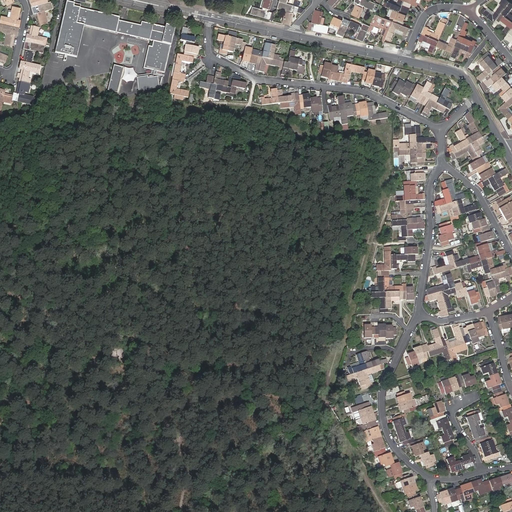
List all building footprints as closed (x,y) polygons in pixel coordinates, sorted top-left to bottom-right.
[(29,0),(32,10),(33,15),(38,13),(39,15),(37,15),(40,26),(47,23),(44,13),(43,13),(43,12),(53,9),(51,1),(47,2),(46,0),(29,0)] [(264,0),(262,8),(263,8),(263,10),(251,7),(249,15),(269,20),(271,14),(272,13),(267,11),(268,9),(269,10),(271,0),(264,0)] [(279,0),(276,10),(286,13),(286,15),(285,15),(282,24),(290,25),(292,17),(291,17),(291,15),(295,16),(296,14),(298,15),(299,9),(285,5),(286,0),(279,0)] [(354,0),(354,2),(358,4),(357,6),(356,5),(352,15),(359,18),(363,8),(362,8),(363,6),(373,10),(375,3),(367,0),(354,0)] [(408,36),(411,29),(401,25),(397,23),(398,20),(403,22),(406,15),(407,15),(411,4),(417,6),(419,3),(416,2),(417,0),(429,0),(431,0),(430,0),(398,0),(396,5),(388,2),(386,7),(393,10),(389,20),(379,16),(377,21),(385,24),(381,35),(386,37),(385,39),(391,41),(396,29),(404,32),(403,34),(408,36)] [(493,15),(486,10),(483,8),(480,13),(494,23),(496,21),(499,23),(501,21),(507,26),(503,31),(508,35),(505,38),(511,44),(511,46),(511,47),(511,15),(509,13),(511,8),(511,4),(506,0),(501,0),(499,4),(501,5),(494,14),(493,15)] [(57,53),(67,55),(75,57),(83,24),(119,32),(152,40),(151,46),(148,46),(143,67),(151,69),(150,73),(145,74),(146,76),(136,77),(138,90),(158,87),(158,85),(161,85),(163,75),(161,75),(156,74),(157,71),(162,72),(164,72),(174,26),(165,24),(165,27),(141,22),(140,26),(118,21),(119,17),(79,8),(73,6),(73,3),(66,1),(54,52),(57,53)] [(12,34),(17,35),(20,21),(15,20),(16,18),(17,18),(20,8),(12,6),(10,16),(11,17),(11,19),(0,16),(0,17),(0,31),(8,33),(7,35),(6,35),(4,45),(11,47),(13,36),(12,36),(12,34)] [(308,29),(328,34),(329,27),(319,24),(319,23),(321,23),(323,12),(316,11),(313,21),(315,22),(314,23),(309,22),(308,29)] [(357,39),(363,42),(370,26),(363,24),(361,28),(359,27),(360,26),(350,21),(344,18),(342,23),(340,22),(340,21),(334,18),(331,25),(337,28),(338,26),(340,27),(337,34),(344,37),(348,28),(357,33),(358,31),(359,32),(357,39)] [(419,41),(422,43),(423,41),(431,44),(429,48),(428,51),(433,53),(436,47),(451,53),(450,57),(455,59),(460,48),(472,53),(475,46),(471,44),(473,41),(465,38),(468,31),(466,30),(469,24),(465,22),(460,32),(457,31),(454,38),(452,37),(448,46),(438,41),(446,24),(441,21),(435,34),(427,30),(428,28),(425,27),(419,41)] [(0,108),(2,100),(3,101),(3,102),(11,104),(12,100),(31,105),(33,97),(28,96),(31,85),(30,84),(31,79),(29,78),(30,72),(28,72),(28,70),(39,73),(40,65),(31,63),(33,53),(32,52),(32,51),(43,53),(46,39),(35,37),(36,34),(37,35),(39,27),(31,26),(30,33),(31,33),(31,35),(26,34),(23,49),(28,50),(27,51),(26,51),(23,61),(20,61),(18,68),(23,69),(23,71),(21,70),(16,92),(18,92),(18,94),(13,93),(12,96),(5,95),(5,96),(3,95),(4,91),(0,89),(0,108)] [(188,29),(183,28),(180,40),(186,41),(183,56),(177,54),(169,94),(174,95),(174,98),(183,100),(183,97),(187,98),(188,92),(175,89),(177,81),(184,82),(186,75),(179,74),(182,61),(190,63),(191,57),(194,58),(195,54),(197,55),(199,48),(193,47),(195,37),(186,36),(188,29)] [(242,40),(218,35),(217,40),(224,42),(222,50),(220,49),(219,53),(226,55),(227,51),(233,52),(234,44),(241,46),(240,50),(244,51),(242,61),(260,65),(258,72),(263,73),(265,64),(278,67),(277,69),(282,70),(281,72),(286,74),(287,69),(296,70),(295,73),(303,74),(304,67),(301,66),(302,61),(294,59),(295,51),(290,50),(287,63),(279,61),(280,56),(273,54),(275,46),(265,43),(263,52),(245,48),(246,43),(242,42),(242,40)] [(487,52),(475,62),(478,65),(480,63),(485,70),(476,77),(480,82),(493,71),(495,73),(491,77),(495,83),(492,86),(497,91),(501,88),(506,93),(501,97),(506,102),(499,109),(511,123),(511,125),(511,126),(511,115),(507,110),(511,105),(511,86),(503,76),(506,73),(499,66),(503,62),(500,58),(494,63),(488,56),(490,55),(487,52)] [(364,68),(345,64),(343,74),(336,72),(337,67),(331,66),(331,65),(324,63),(323,66),(320,65),(318,73),(321,74),(321,76),(328,78),(328,79),(341,82),(342,78),(348,79),(349,71),(363,74),(362,80),(365,80),(365,83),(379,86),(379,87),(382,88),(384,80),(380,80),(381,74),(374,72),(374,71),(367,70),(367,72),(363,72),(364,68)] [(117,92),(123,67),(113,64),(113,65),(107,90),(117,92)] [(221,73),(215,72),(214,77),(207,75),(206,83),(199,82),(198,87),(209,89),(208,98),(213,99),(214,98),(219,99),(221,92),(229,94),(229,93),(235,94),(236,86),(245,88),(246,83),(239,82),(240,78),(233,77),(232,80),(228,80),(228,82),(220,80),(221,73)] [(416,100),(415,101),(425,106),(422,112),(427,114),(431,107),(443,114),(442,115),(445,117),(451,106),(444,101),(449,91),(445,88),(439,98),(427,92),(431,84),(427,82),(422,89),(416,85),(415,87),(413,90),(410,88),(412,85),(406,82),(404,84),(398,81),(397,83),(394,81),(390,88),(393,90),(392,92),(398,95),(399,93),(405,97),(407,95),(410,96),(416,100)] [(260,97),(261,105),(280,103),(280,108),(294,107),(295,115),(301,115),(299,103),(303,103),(303,108),(310,107),(311,112),(318,111),(318,106),(321,105),(320,97),(309,99),(309,93),(298,95),(298,93),(291,93),(291,96),(282,97),(281,90),(276,91),(276,89),(270,90),(271,98),(264,99),(264,97),(260,97)] [(331,104),(327,105),(328,113),(329,120),(333,120),(333,118),(340,117),(341,125),(347,124),(346,117),(353,115),(353,112),(359,111),(360,116),(367,115),(368,121),(387,118),(386,113),(376,114),(375,106),(373,106),(373,102),(365,103),(365,102),(351,104),(351,103),(351,101),(350,101),(343,102),(343,99),(342,96),(337,97),(338,106),(331,107),(331,104)] [(474,122),(468,112),(464,116),(465,118),(469,116),(472,122),(474,122)] [(499,197),(506,194),(502,187),(503,186),(499,179),(505,175),(503,170),(494,175),(491,169),(486,171),(483,165),(485,164),(481,158),(480,158),(478,155),(481,154),(477,146),(483,143),(480,138),(481,137),(472,122),(469,116),(465,118),(469,125),(467,126),(473,135),(465,139),(460,130),(455,132),(461,142),(453,147),(452,145),(449,147),(451,152),(448,153),(452,160),(467,152),(473,162),(469,164),(473,171),(476,169),(481,179),(483,181),(480,183),(483,188),(490,184),(494,192),(495,191),(499,197)] [(393,145),(392,148),(397,148),(398,155),(409,155),(410,164),(415,164),(416,166),(423,166),(423,158),(421,158),(420,151),(432,151),(432,145),(429,145),(429,139),(420,140),(419,127),(410,127),(406,127),(407,135),(409,135),(409,144),(393,145)] [(397,238),(397,241),(405,241),(405,237),(412,237),(412,230),(424,229),(424,221),(420,221),(420,218),(411,219),(411,212),(413,211),(413,204),(420,204),(419,200),(422,200),(422,195),(415,195),(414,186),(417,186),(416,181),(423,181),(422,170),(414,171),(415,174),(409,175),(409,182),(402,182),(403,196),(395,196),(395,202),(399,202),(400,215),(391,216),(392,227),(400,226),(401,237),(397,238)] [(434,202),(434,207),(435,207),(437,214),(441,213),(440,212),(451,209),(454,217),(468,213),(469,215),(466,216),(468,224),(471,223),(473,230),(480,228),(482,234),(478,236),(480,243),(478,243),(479,247),(476,248),(478,256),(459,262),(457,255),(454,256),(453,251),(445,253),(446,257),(443,257),(445,266),(435,269),(435,266),(431,267),(434,275),(441,273),(442,276),(441,277),(443,285),(426,290),(427,296),(428,301),(437,298),(441,311),(439,312),(440,315),(454,311),(453,307),(451,308),(447,295),(456,293),(457,298),(468,295),(471,305),(477,303),(477,301),(480,300),(478,292),(475,293),(474,290),(467,292),(465,287),(462,288),(461,283),(454,285),(449,271),(466,266),(468,273),(472,272),(471,270),(482,266),(484,274),(489,273),(492,282),(486,284),(486,288),(483,289),(485,296),(489,295),(489,297),(496,295),(496,294),(501,292),(497,279),(511,274),(511,273),(510,267),(503,269),(502,266),(494,268),(491,258),(505,254),(504,250),(496,253),(496,251),(489,253),(486,241),(493,239),(491,232),(489,232),(488,226),(486,226),(484,219),(482,220),(479,212),(476,213),(476,210),(479,209),(477,202),(474,203),(474,205),(463,208),(461,200),(464,199),(463,194),(455,196),(451,184),(453,183),(452,179),(444,182),(445,183),(442,184),(444,191),(442,191),(444,199),(434,202)] [(507,203),(505,200),(504,200),(498,204),(500,207),(499,208),(506,220),(508,220),(510,223),(511,221),(511,204),(510,201),(507,203)] [(438,237),(441,247),(449,244),(448,241),(453,240),(451,233),(453,232),(451,225),(447,226),(446,223),(439,225),(440,228),(438,229),(441,236),(438,237)] [(389,286),(388,278),(388,271),(390,271),(390,269),(394,269),(394,260),(407,260),(407,262),(415,262),(415,255),(417,255),(417,247),(404,248),(404,255),(390,255),(390,252),(384,252),(384,265),(375,265),(376,271),(381,271),(381,278),(377,278),(377,287),(370,287),(370,298),(380,298),(381,313),(387,313),(387,310),(390,309),(390,298),(399,298),(399,299),(406,299),(406,301),(413,300),(413,287),(406,287),(406,284),(402,284),(402,286),(389,286)] [(504,330),(511,329),(511,328),(511,314),(498,316),(499,324),(500,324),(503,324),(504,330)] [(449,344),(448,341),(444,342),(443,338),(440,339),(436,329),(431,330),(435,344),(427,346),(426,344),(423,345),(413,348),(414,352),(407,354),(408,357),(404,358),(407,366),(411,365),(411,367),(418,365),(417,361),(424,359),(427,358),(426,355),(425,353),(428,352),(430,357),(443,353),(445,361),(450,359),(451,363),(457,361),(454,353),(467,349),(465,344),(467,343),(471,342),(471,344),(478,342),(477,338),(484,335),(482,330),(486,329),(483,322),(473,325),(475,329),(468,332),(468,335),(465,336),(463,331),(463,328),(459,329),(458,326),(453,328),(456,338),(457,341),(449,344)] [(371,324),(363,324),(364,338),(371,338),(371,334),(378,334),(378,337),(385,337),(385,339),(392,339),(392,335),(396,335),(396,327),(392,327),(392,325),(385,325),(385,324),(378,324),(378,326),(371,327),(371,324)] [(370,361),(367,351),(356,355),(359,365),(351,368),(350,366),(347,367),(349,375),(344,376),(346,382),(357,378),(360,386),(358,387),(359,391),(374,386),(373,382),(370,383),(368,375),(380,371),(379,365),(387,362),(386,358),(379,361),(378,359),(370,361)] [(510,435),(511,434),(511,407),(511,408),(510,405),(508,405),(505,394),(503,395),(499,385),(501,384),(494,363),(491,363),(490,360),(479,364),(481,367),(480,368),(482,375),(488,373),(490,380),(485,382),(487,389),(492,387),(495,398),(494,398),(496,405),(499,404),(501,408),(502,407),(504,411),(501,411),(503,418),(507,417),(509,425),(506,426),(508,433),(509,432),(510,435)] [(438,386),(441,394),(444,393),(445,395),(458,390),(457,388),(464,386),(465,388),(475,384),(473,376),(469,377),(468,374),(461,377),(461,378),(455,381),(454,377),(441,382),(441,385),(438,386)] [(405,395),(404,392),(396,394),(397,397),(396,398),(401,412),(403,411),(405,414),(412,411),(411,408),(413,407),(409,393),(407,394),(405,395)] [(444,412),(440,402),(432,404),(434,408),(431,409),(433,416),(435,415),(437,422),(435,422),(438,429),(441,428),(443,435),(440,437),(443,443),(444,443),(445,446),(453,444),(451,440),(454,440),(446,419),(444,419),(442,413),(444,412)] [(384,448),(377,427),(375,428),(374,424),(373,421),(375,420),(370,407),(368,407),(367,404),(361,406),(360,404),(356,406),(357,407),(358,410),(363,425),(364,428),(365,431),(363,432),(366,438),(371,437),(372,440),(373,440),(375,444),(371,445),(373,452),(377,451),(379,457),(378,458),(380,464),(384,463),(385,467),(389,466),(391,470),(386,471),(388,478),(394,476),(395,480),(401,477),(402,481),(399,482),(404,495),(407,494),(408,498),(408,497),(409,501),(408,501),(410,508),(413,507),(414,511),(423,511),(419,498),(417,498),(416,495),(415,495),(414,492),(417,491),(412,477),(409,478),(408,475),(402,477),(401,474),(401,473),(398,463),(393,464),(389,454),(386,455),(384,448)] [(466,419),(473,439),(475,439),(476,442),(478,441),(480,444),(479,444),(484,458),(486,457),(487,461),(495,458),(498,457),(497,454),(492,440),(487,442),(486,438),(483,439),(482,436),(484,435),(482,429),(479,430),(477,426),(476,422),(480,421),(478,415),(479,415),(479,414),(478,412),(475,412),(467,415),(468,418),(466,419)] [(392,422),(400,443),(402,442),(403,445),(409,444),(410,447),(411,446),(415,456),(419,455),(423,466),(425,465),(426,468),(433,466),(432,463),(434,462),(432,455),(428,456),(427,452),(422,454),(421,450),(424,449),(422,443),(417,444),(416,441),(411,443),(410,440),(410,439),(408,433),(405,434),(402,426),(406,425),(403,418),(401,419),(400,416),(392,418),(393,422),(392,422)] [(472,458),(471,456),(468,456),(468,455),(461,457),(462,461),(458,462),(458,461),(455,462),(453,457),(446,460),(447,464),(444,465),(447,472),(450,471),(451,473),(471,466),(471,464),(474,463),(472,458)] [(439,495),(439,503),(442,502),(443,506),(457,501),(456,499),(463,496),(464,501),(471,498),(469,493),(477,490),(479,496),(485,493),(484,490),(491,488),(492,492),(499,490),(498,487),(505,484),(506,487),(511,485),(511,475),(510,476),(509,474),(489,481),(488,481),(482,483),(480,480),(459,487),(460,489),(453,491),(452,488),(439,493),(439,495)] [(500,506),(502,511),(511,511),(511,501),(511,502),(510,498),(503,501),(504,504),(500,506)]
